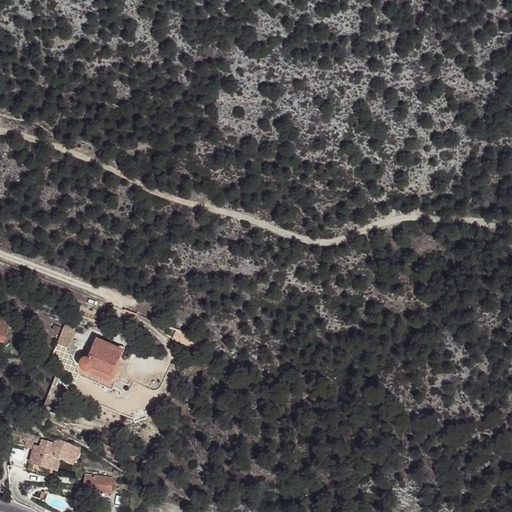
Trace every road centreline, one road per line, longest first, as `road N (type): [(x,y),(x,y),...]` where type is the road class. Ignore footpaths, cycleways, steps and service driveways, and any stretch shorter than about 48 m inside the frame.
road 1 (track): [(0,132),(132,157),(207,202),(317,238),(410,215),(511,221)]
road 2 (residential): [(0,251),(122,296)]
